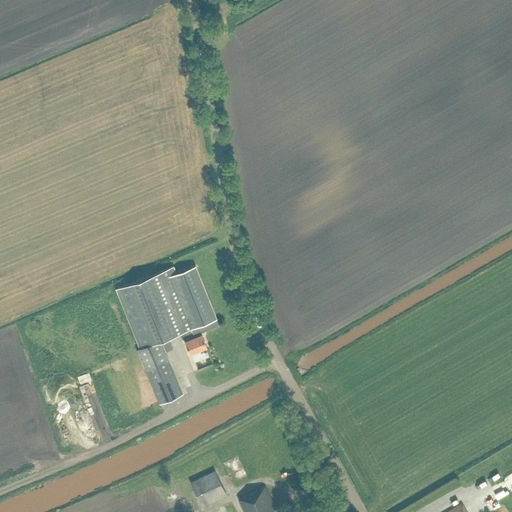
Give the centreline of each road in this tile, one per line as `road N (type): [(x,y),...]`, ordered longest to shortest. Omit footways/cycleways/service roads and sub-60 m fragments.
road 1 (unclassified): [(360,511),(245,288),(192,0)]
road 2 (track): [(276,359),(0,490)]
